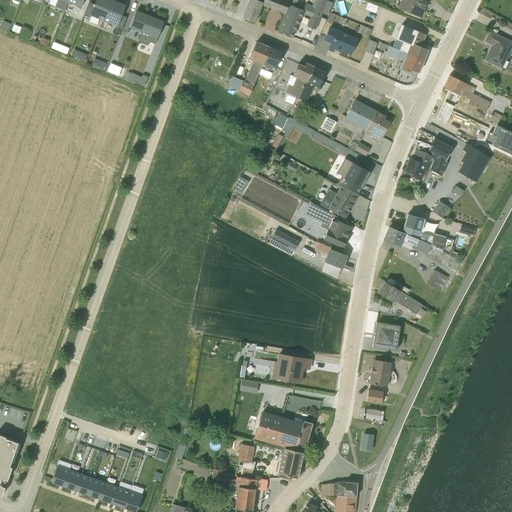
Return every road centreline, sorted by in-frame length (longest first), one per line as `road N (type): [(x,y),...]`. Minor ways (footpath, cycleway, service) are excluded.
road 1 (unclassified): [(194,7),(29,479)]
road 2 (tertiary): [(324,456),(339,420),(377,207),(419,103)]
road 3 (residential): [(194,7),(419,103)]
